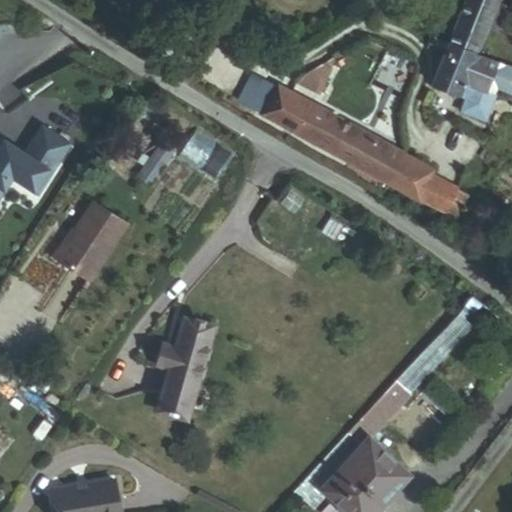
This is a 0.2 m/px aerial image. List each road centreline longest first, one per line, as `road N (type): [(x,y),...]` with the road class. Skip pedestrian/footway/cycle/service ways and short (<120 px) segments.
road 1 (residential): [(511,293),(18,0)]
road 2 (unknown): [(226,0),(309,51),(392,1)]
